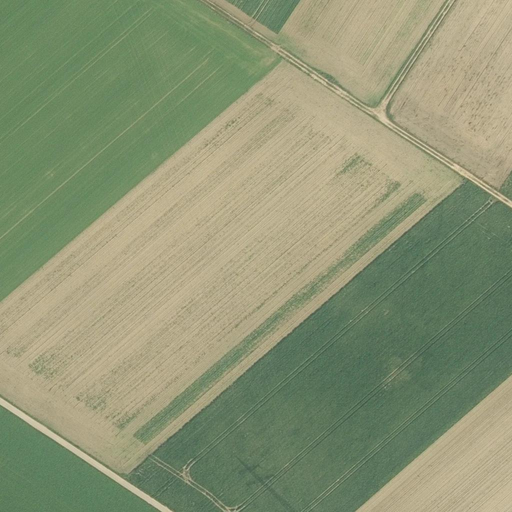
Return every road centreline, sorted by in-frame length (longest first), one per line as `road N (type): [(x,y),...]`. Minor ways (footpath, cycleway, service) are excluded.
road 1 (track): [(123,482),(476,179)]
road 2 (track): [(511,203),(202,0)]
road 3 (track): [(165,511),(0,400)]
road 4 (track): [(376,115),(452,0)]
